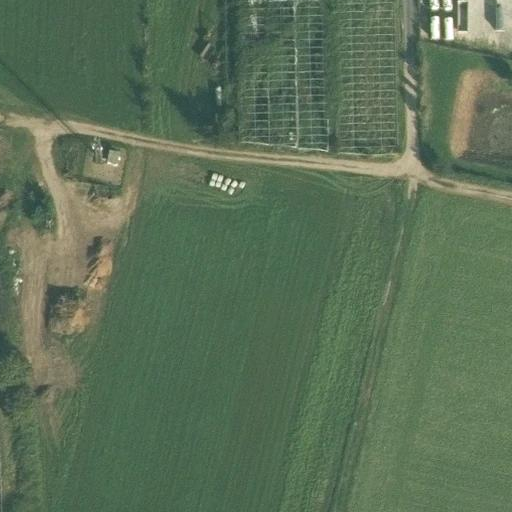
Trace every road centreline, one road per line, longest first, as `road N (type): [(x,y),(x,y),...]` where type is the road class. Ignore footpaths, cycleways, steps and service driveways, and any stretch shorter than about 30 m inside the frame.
road 1 (track): [(415,175),(0,115)]
road 2 (track): [(411,0),(415,175),(511,195)]
